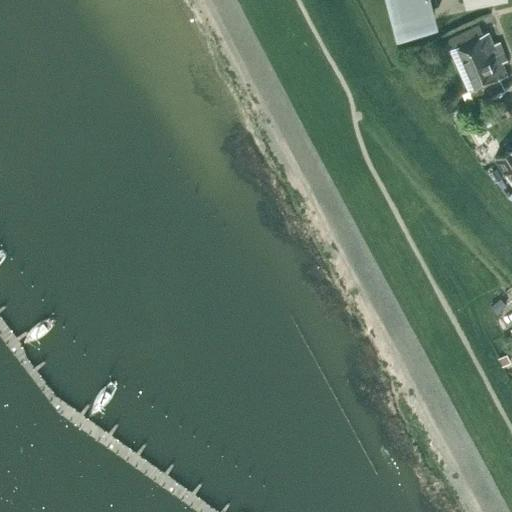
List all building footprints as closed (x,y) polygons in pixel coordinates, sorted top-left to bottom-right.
[(386,0),(394,30),(434,19),(430,2),(436,0),(435,0),(463,0),(464,4),(479,0),(386,0)] [(448,45),(459,70),(504,50),(499,39),(493,42),(488,31),(482,33),(477,23),(436,42),(440,49),(448,45)] [(507,58),(504,50),(459,70),(468,90),(473,102),(504,87),(499,77),(506,74),(501,61),(507,58)] [(503,98),(477,111),(483,125),(509,112),(503,98)] [(470,149),(479,161),(488,156),(479,143),(470,149)] [(506,150),(495,156),(504,171),(511,165),(511,146),(506,150)] [(500,297),(490,305),(496,313),(506,304),(500,297)] [(506,352),(497,357),(502,364),(510,360),(506,352)]
